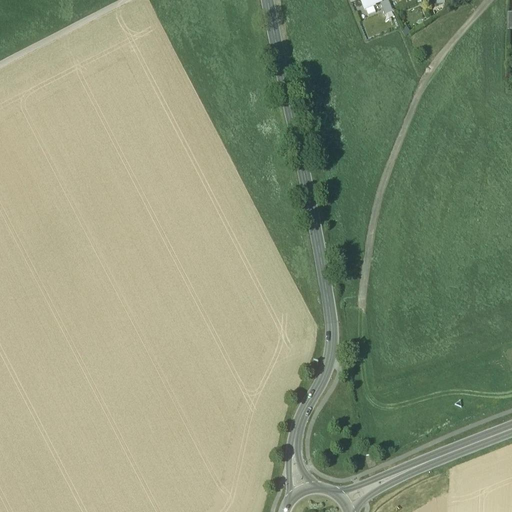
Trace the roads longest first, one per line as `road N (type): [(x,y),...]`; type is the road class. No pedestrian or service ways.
road 1 (tertiary): [(267,0),(332,337),(294,442),(300,492)]
road 2 (track): [(490,0),(430,72),(389,163),(360,306)]
road 3 (secondary): [(511,428),(337,496)]
road 4 (secondary): [(350,511),(402,478),(511,430)]
road 5 (track): [(126,0),(0,65)]
